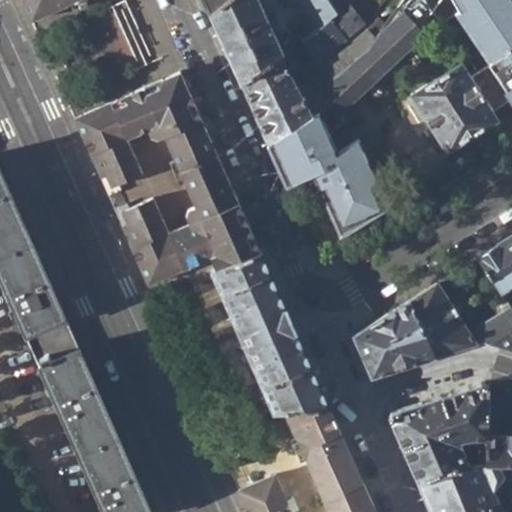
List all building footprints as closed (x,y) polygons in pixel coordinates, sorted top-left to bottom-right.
[(23,0),(26,8),(31,6),(36,17),(72,0),(23,0)] [(204,0),(210,12),(225,0),(204,0)] [(285,51),(261,0),(225,0),(210,12),(241,81),(280,54),(285,51)] [(298,0),(317,27),(332,17),(340,11),(332,0),(298,0)] [(332,0),(340,11),(350,2),(352,0),(332,0)] [(407,7),(421,23),(434,11),(444,22),(458,12),(462,9),(455,0),(403,0),(387,23),(407,7)] [(511,0),(455,0),(462,9),(458,12),(490,63),(511,97),(511,0)] [(317,27),(298,41),(317,63),(366,21),(350,2),(340,11),(332,17),(317,27)] [(31,19),(36,17),(31,6),(26,8),(31,19)] [(429,32),(421,23),(407,7),(387,23),(372,46),(318,87),(331,103),(340,113),(376,80),(429,32)] [(309,80),(295,86),(309,117),(320,110),(331,103),(318,87),(372,46),(387,23),(380,17),(364,32),(308,77),(309,80)] [(305,72),(317,63),(298,41),(287,49),(305,72)] [(295,86),(280,54),(241,81),(268,142),(309,117),(295,86)] [(474,73),(464,58),(411,92),(431,123),(437,131),(449,151),(502,117),(496,107),(474,73)] [(496,107),(511,97),(490,63),(474,73),(496,107)] [(215,262),(216,267),(260,250),(258,246),(256,240),(183,67),(126,93),(84,112),(90,125),(82,128),(103,175),(108,172),(115,185),(146,171),(131,136),(151,126),(154,133),(161,135),(167,132),(198,201),(190,205),(188,211),(191,220),(170,230),(155,195),(125,208),(129,220),(125,224),(145,271),(150,269),(156,283),(213,258),(215,262)] [(340,113),(331,103),(320,110),(330,133),(346,119),(340,113)] [(338,152),(330,133),(320,110),(309,117),(268,142),(291,193),(315,182),(334,226),(342,243),(385,216),(378,198),(369,180),(376,176),(359,136),(338,152)] [(77,116),(82,128),(90,125),(84,112),(77,116)] [(463,154),(453,161),(459,170),(469,164),(463,154)] [(26,331),(106,511),(140,511),(150,507),(0,164),(0,272),(18,313),(11,316),(18,335),(26,331)] [(108,188),(115,185),(108,172),(103,175),(108,188)] [(118,211),(125,224),(129,220),(125,208),(118,211)] [(501,293),(511,285),(511,233),(477,256),(501,293)] [(275,414),(285,409),(330,408),(293,323),(261,249),(260,250),(216,267),(212,268),(275,414)] [(151,285),(156,283),(150,269),(145,271),(151,285)] [(437,281),(408,299),(435,356),(476,343),(471,331),(437,281)] [(371,376),(435,356),(408,299),(353,334),(371,376)] [(511,309),(510,306),(471,331),(476,343),(479,341),(511,350),(511,309)] [(389,416),(416,480),(468,467),(464,453),(458,433),(470,434),(474,437),(482,437),(486,437),(488,437),(488,435),(488,385),(481,382),(391,410),(389,416)] [(285,409),(322,495),(364,485),(330,408),(285,409)] [(511,434),(488,435),(488,437),(486,437),(486,441),(486,449),(486,463),(511,462),(511,434)] [(468,467),(486,463),(486,449),(464,453),(468,467)] [(416,480),(430,511),(459,511),(502,502),(511,511),(511,502),(508,499),(504,490),(496,493),(490,479),(503,474),(511,478),(511,477),(511,462),(486,463),(468,467),(416,480)] [(376,511),(375,511),(294,511),(277,472),(238,490),(247,511),(376,511)] [(322,495),(329,511),(375,511),(376,511),(364,485),(322,495)] [(459,511),(511,511),(502,502),(459,511)]
